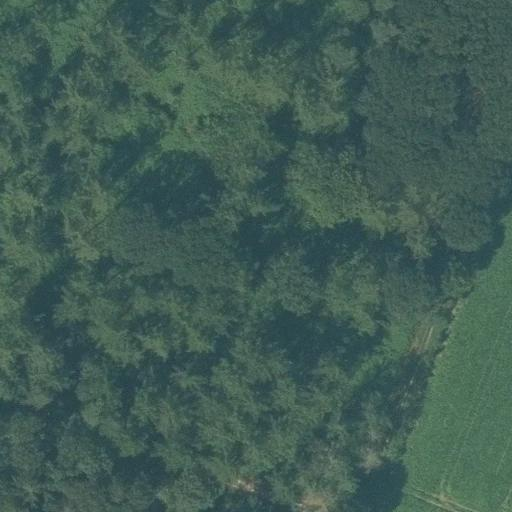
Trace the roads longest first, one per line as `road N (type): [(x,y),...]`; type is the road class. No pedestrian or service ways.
road 1 (track): [(380,511),(511,169)]
road 2 (track): [(0,392),(292,511)]
